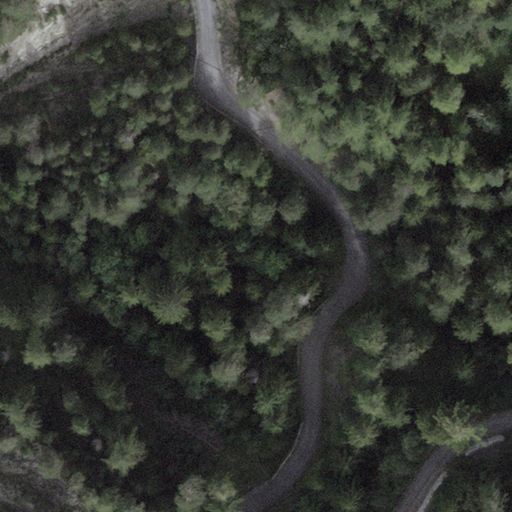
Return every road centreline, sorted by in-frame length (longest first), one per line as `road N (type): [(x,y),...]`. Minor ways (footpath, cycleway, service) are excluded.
road 1 (unclassified): [(236,511),(280,485),(308,440),(316,339),(354,274),(356,249),(332,195),(216,86),(204,0)]
road 2 (unclassified): [(511,422),(459,439),(403,511)]
